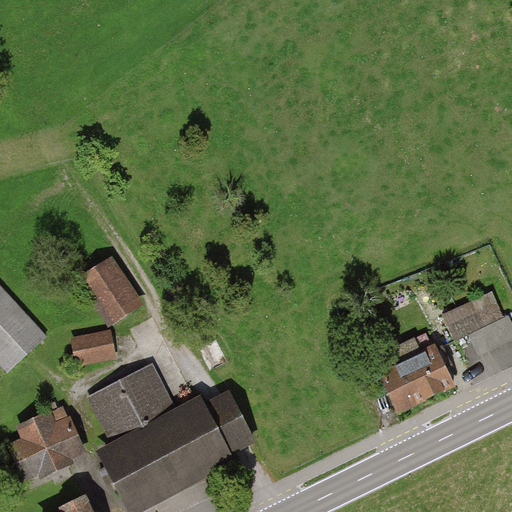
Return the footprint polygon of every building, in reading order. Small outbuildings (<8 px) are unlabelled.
[(146,309),(120,262),(91,279),(117,325),(146,309)] [(50,341),(0,285),(0,363),(10,376),(50,341)] [(500,296),(453,315),(464,342),(473,338),(481,357),(511,344),(511,317),(510,319),(500,296)] [(115,333),(81,337),(83,360),(117,357),(115,333)] [(441,338),(384,364),(407,415),(464,389),(441,338)] [(161,366),(99,398),(122,444),(105,452),(135,511),(147,511),(241,464),(236,455),(247,449),(264,440),(240,393),(222,402),(212,408),(207,398),(184,410),(161,366)] [(87,460),(63,406),(19,425),(42,479),(87,460)]
